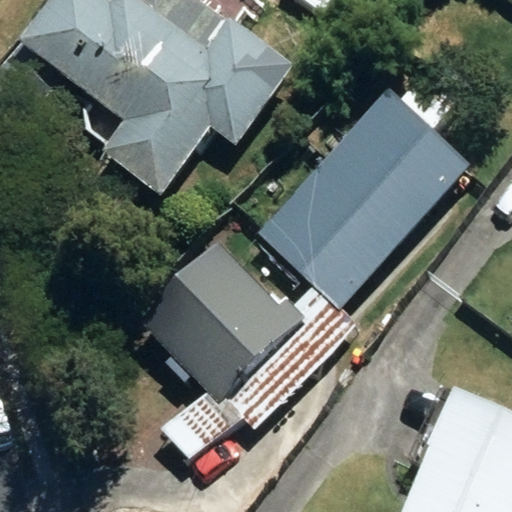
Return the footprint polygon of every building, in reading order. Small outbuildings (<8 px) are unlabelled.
[(106,170),(177,221),(284,72),(235,37),(212,69),(128,9),(117,24),(82,0),(69,0),(22,65),(127,141),(106,170)] [(348,0),(379,24),(397,0),(348,0)] [(404,113),(438,143),(460,118),(426,88),(404,113)] [(395,113),(265,253),(342,321),(473,184),(395,113)] [(195,391),(224,421),(310,336),(292,320),(285,326),(223,265),(147,344),(184,381),(179,387),(189,396),(195,391)] [(420,511),(511,511),(511,441),(464,419),(420,511)]
